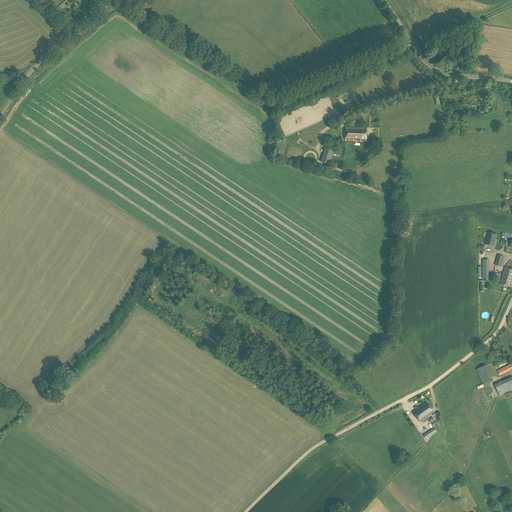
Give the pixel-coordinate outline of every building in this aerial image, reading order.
[(346,141),(360,142),(366,142),(367,128),(346,127),(346,141)] [(330,164),(334,149),(326,147),(321,162),(330,164)] [(494,247),(497,235),(489,233),(486,245),(494,247)] [(503,274),(511,276),(511,268),(505,267),(503,274)] [(511,287),(511,276),(503,274),(500,285),(511,288),(511,287)] [(511,363),(498,370),(500,375),(511,369),(511,363)] [(491,376),(481,381),(483,384),(493,380),(491,376)] [(496,386),(500,396),(511,391),(511,377),(510,379),(496,386)] [(420,407),(427,417),(434,412),(426,402),(420,407)] [(427,417),(420,407),(413,412),(420,422),(427,417)] [(425,434),(428,438),(436,432),(434,428),(425,434)]
